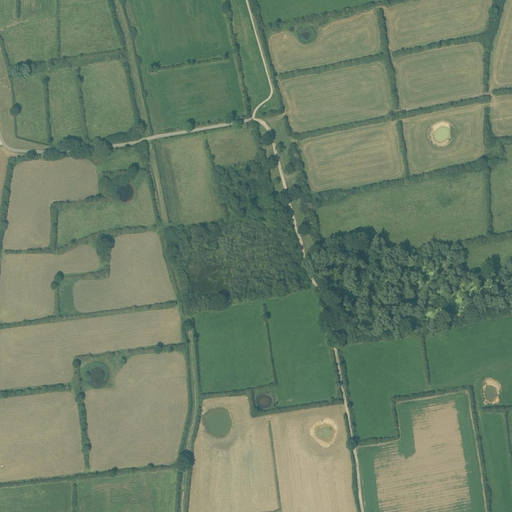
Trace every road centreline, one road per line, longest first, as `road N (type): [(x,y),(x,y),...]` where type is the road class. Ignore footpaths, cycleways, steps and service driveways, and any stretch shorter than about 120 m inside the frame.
road 1 (track): [(362,511),(332,314),(304,258),(272,143)]
road 2 (track): [(252,119),(54,152),(13,150),(0,135)]
